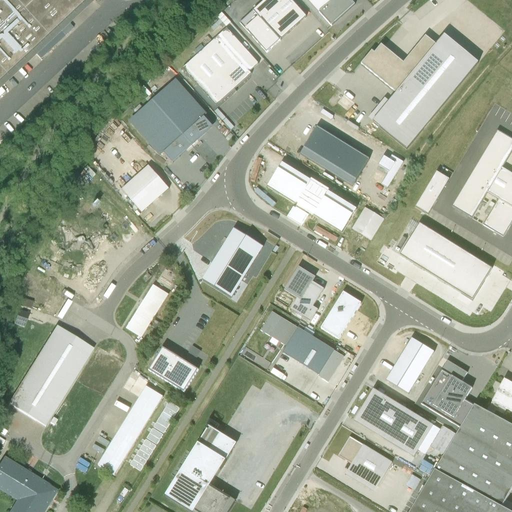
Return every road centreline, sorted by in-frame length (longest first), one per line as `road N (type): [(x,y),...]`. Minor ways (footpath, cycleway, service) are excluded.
road 1 (unclassified): [(401,0),(252,144),(235,186),(247,207),(402,305)]
road 2 (unclassified): [(402,305),(279,511)]
